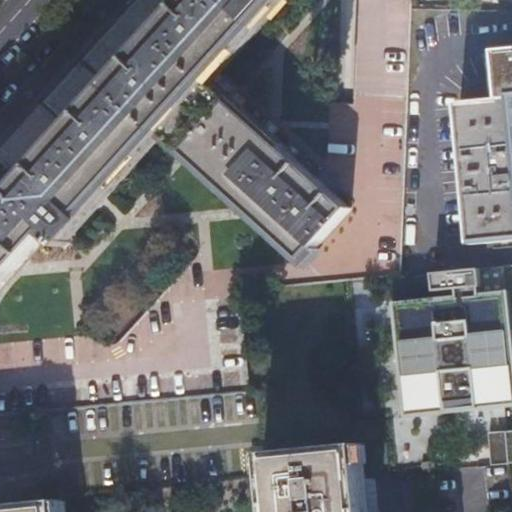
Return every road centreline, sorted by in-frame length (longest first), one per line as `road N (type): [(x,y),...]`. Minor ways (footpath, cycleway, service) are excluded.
road 1 (unknown): [(0,449),(328,409)]
road 2 (residential): [(0,126),(114,0)]
